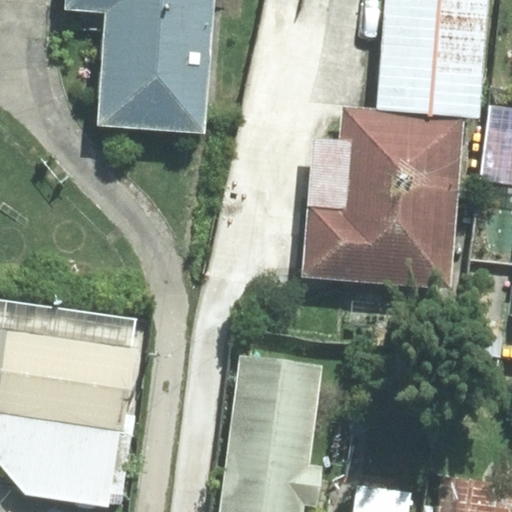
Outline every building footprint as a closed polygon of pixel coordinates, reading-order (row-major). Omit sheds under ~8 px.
[(205,130),(214,0),(71,0),(71,7),(113,10),(105,123),(205,130)] [(490,0),(390,0),(382,107),(481,115),(490,0)] [(451,285),(465,121),(347,111),(345,145),(321,143),(309,273),(451,285)] [(142,313),(0,293),(0,454),(27,486),(116,498),(142,313)] [(307,511),(334,373),(252,357),(223,511),(307,511)] [(511,511),(511,477),(431,472),(428,511),(511,511)] [(407,511),(409,486),(355,483),(353,511),(407,511)]
